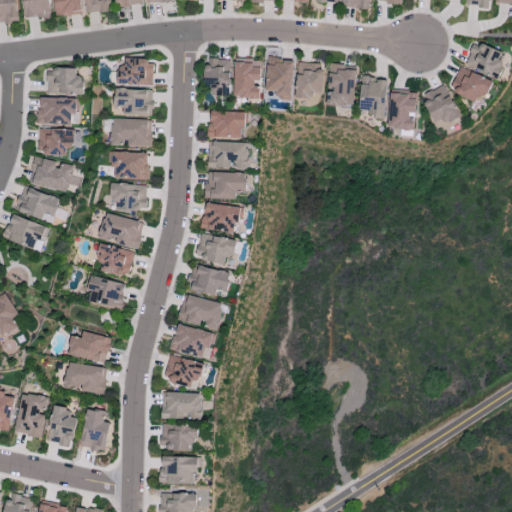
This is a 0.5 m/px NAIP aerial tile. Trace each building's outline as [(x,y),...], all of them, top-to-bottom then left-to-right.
[(16,0),(0,0),(0,23),(18,22),(16,0)] [(49,17),(48,0),(22,0),(23,18),(49,17)] [(82,13),(79,0),(53,0),(56,17),(82,13)] [(83,0),(85,14),(111,11),(109,0),(83,0)] [(141,5),(140,0),(114,0),(115,8),(141,5)] [(342,0),(342,8),(368,9),(368,0),(342,0)] [(502,53),(483,44),(482,47),(474,44),(464,64),(496,79),(504,64),(498,61),(502,53)] [(291,100),(293,59),(266,58),(265,91),(276,92),(276,100),(291,100)] [(153,60),(125,59),(124,67),(117,67),(116,84),(152,86),(153,60)] [(233,98),(259,98),(259,84),(260,84),(260,62),(234,61),(233,98)] [(295,98),(310,98),(310,92),(321,93),(322,63),(296,63),(295,98)] [(355,67),(328,66),(328,90),(326,90),(326,105),(354,106),(355,67)] [(76,69),(46,69),(47,94),(84,94),(83,78),(76,78),(76,69)] [(475,100),(477,95),(485,98),(492,81),(469,72),(469,73),(457,69),(449,91),(475,100)] [(385,119),(386,78),(360,78),(359,110),(371,110),(370,119),(385,119)] [(459,115),(443,84),(420,96),(436,127),(459,115)] [(122,115),(152,116),(152,89),(114,89),(114,107),(123,108),(122,115)] [(388,129),(411,130),(412,113),(415,113),(415,94),(389,93),(388,129)] [(79,125),(79,98),(38,97),(38,124),(79,125)] [(208,137),(240,138),(240,127),(247,127),(247,112),(208,111),(208,137)] [(151,147),(152,120),(111,118),(110,145),(125,146),(151,147)] [(74,130),(39,129),(38,154),(67,155),(67,146),(74,147),(74,130)] [(207,168),(231,168),(231,169),(247,169),(248,143),(212,142),(212,154),(207,154),(207,168)] [(148,179),(148,153),(111,152),(110,168),(115,168),(115,178),(148,179)] [(74,166),(59,163),(59,162),(34,157),(29,183),(68,192),(74,166)] [(245,193),(245,173),(205,172),(205,199),(235,199),(235,193),(245,193)] [(116,210),(146,211),(146,185),(110,183),(109,200),(116,201),(116,210)] [(53,222),(60,198),(23,187),(20,201),(16,212),(53,222)] [(235,233),(239,207),(204,202),(201,229),(235,233)] [(113,242),(113,243),(138,249),(144,222),(104,213),(98,239),(113,242)] [(49,228),(12,214),(3,238),(39,252),(49,228)] [(196,260),(224,262),(225,256),(234,258),(236,239),(199,235),(196,260)] [(100,272),(129,276),(133,250),(98,244),(96,260),(102,261),(100,272)] [(191,290),(215,296),(216,290),(225,292),(230,274),(197,265),(191,290)] [(125,282),(90,276),(87,290),(90,291),(88,303),(121,309),(125,282)] [(0,337),(0,338),(18,328),(12,318),(19,314),(7,292),(0,295),(0,337)] [(223,304),(185,294),(178,320),(201,326),(201,327),(217,330),(223,304)] [(201,358),(205,345),(212,347),(216,334),(176,324),(170,350),(201,358)] [(66,354),(104,364),(111,338),(83,331),(81,338),(71,335),(66,354)] [(204,362),(169,357),(165,383),(191,387),(192,379),(201,380),(204,362)] [(64,388),(79,389),(78,391),(98,393),(99,379),(104,380),(105,367),(66,363),(64,388)] [(5,391),(0,390),(0,427),(9,428),(13,397),(4,396),(5,391)] [(162,418),(185,419),(201,419),(202,394),(163,392),(162,418)] [(45,413),(48,398),(22,393),(14,433),(40,438),(45,413)] [(71,446),(76,418),(68,417),(69,408),(52,405),(46,442),(71,446)] [(109,423),(104,422),(105,412),(86,409),(80,447),(105,451),(109,423)] [(197,440),(198,425),(160,425),(160,449),(188,449),(189,440),(197,440)] [(197,457),(162,457),(162,470),(159,469),(159,483),(192,483),(193,472),(197,473),(197,457)] [(159,494),(159,511),(187,511),(187,510),(196,510),(196,493),(159,494)] [(4,511),(29,511),(32,498),(7,494),(4,511)] [(37,511),(63,511),(65,505),(39,502),(37,511)]
